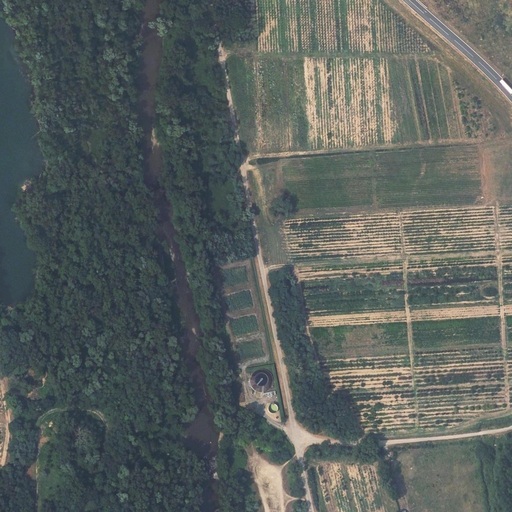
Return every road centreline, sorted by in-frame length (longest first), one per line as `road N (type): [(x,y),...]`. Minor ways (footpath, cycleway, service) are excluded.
road 1 (track): [(262,511),(250,432),(221,380),(200,255),(185,219),(174,215),(172,193),(199,110),(197,11),(189,0)]
road 2 (unclassified): [(210,0),(311,511)]
road 3 (track): [(296,434),(369,445),(511,427)]
road 4 (motorway): [(412,0),(511,92)]
